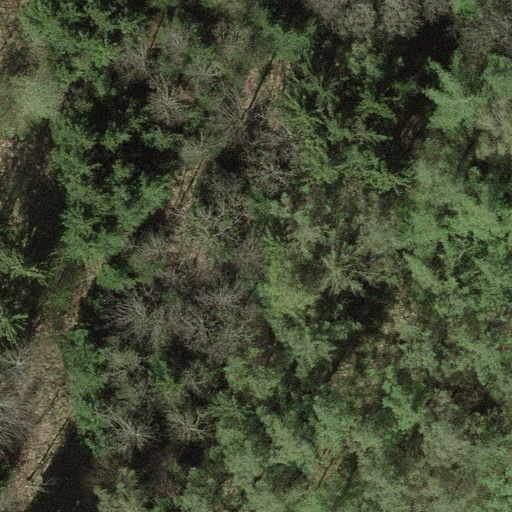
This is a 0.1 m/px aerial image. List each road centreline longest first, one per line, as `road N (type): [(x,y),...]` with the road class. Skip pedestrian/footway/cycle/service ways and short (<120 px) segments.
road 1 (track): [(464,0),(314,511)]
road 2 (track): [(449,51),(287,0)]
